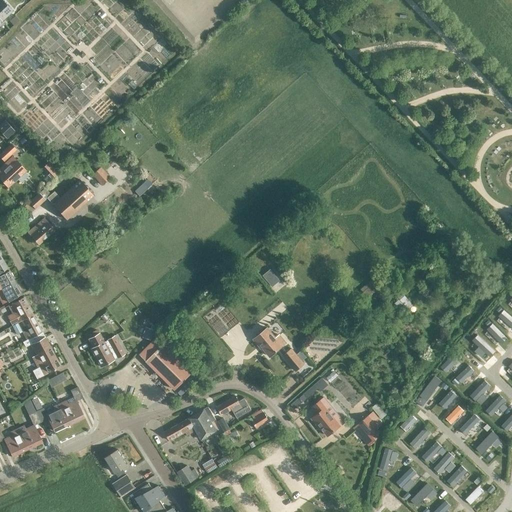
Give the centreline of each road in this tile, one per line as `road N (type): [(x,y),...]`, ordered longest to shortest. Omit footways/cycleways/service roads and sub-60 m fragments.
road 1 (residential): [(348,511),(280,414),(253,390),(224,385),(132,421)]
road 2 (residential): [(0,231),(110,429)]
road 3 (residential): [(0,482),(110,429)]
